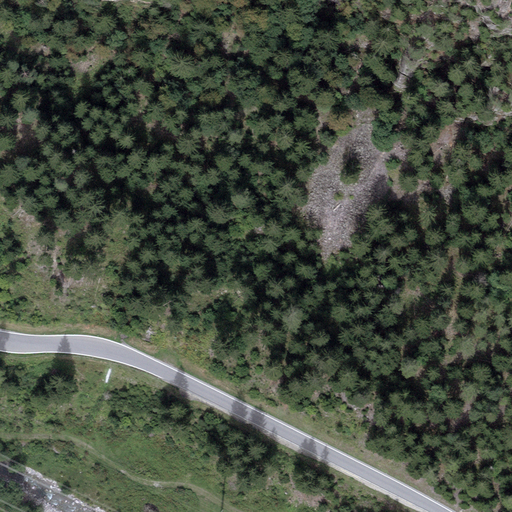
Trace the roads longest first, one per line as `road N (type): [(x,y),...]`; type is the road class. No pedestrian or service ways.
road 1 (secondary): [(0,338),(134,359),(439,511)]
road 2 (track): [(236,511),(192,487),(143,482),(68,437),(0,433)]
